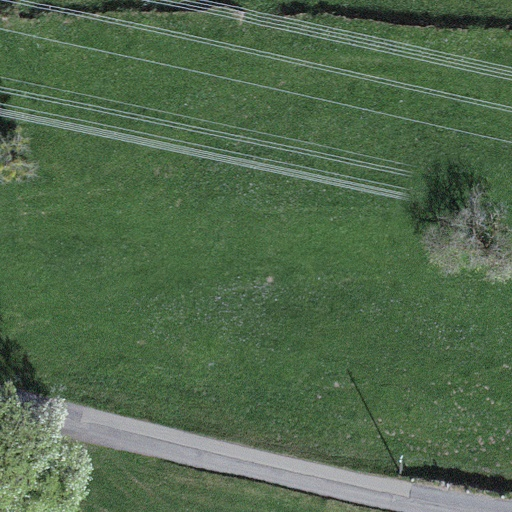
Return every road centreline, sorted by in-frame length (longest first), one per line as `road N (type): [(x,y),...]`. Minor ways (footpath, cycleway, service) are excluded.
road 1 (motorway): [(0,131),(511,180)]
road 2 (unclassified): [(0,401),(346,488),(487,511)]
